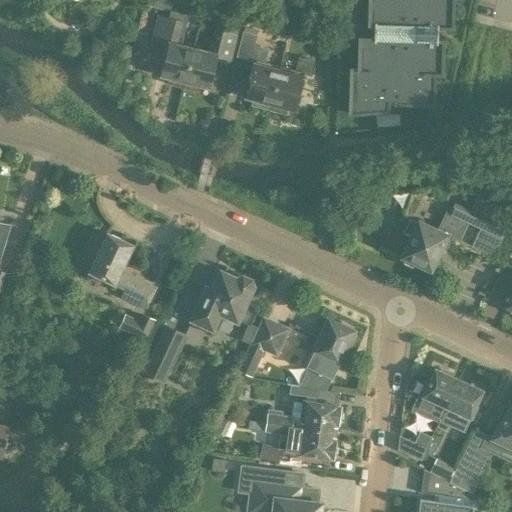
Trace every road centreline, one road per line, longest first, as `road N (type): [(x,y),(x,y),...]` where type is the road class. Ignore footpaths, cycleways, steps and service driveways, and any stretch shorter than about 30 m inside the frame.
road 1 (tertiary): [(399,306),(66,147),(0,129)]
road 2 (residential): [(370,511),(399,306)]
road 3 (tertiary): [(511,359),(399,306)]
